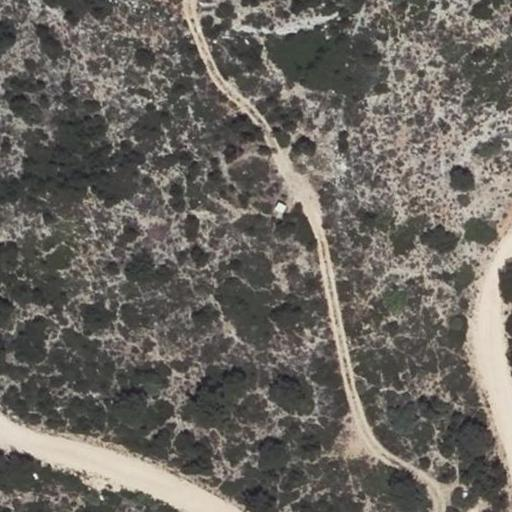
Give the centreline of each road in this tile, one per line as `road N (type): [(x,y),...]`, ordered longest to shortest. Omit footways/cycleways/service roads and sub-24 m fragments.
road 1 (track): [(440,511),(439,489),(367,434),(317,218),(258,110),(216,78),(191,0)]
road 2 (track): [(0,427),(68,457),(134,470),(212,511)]
road 3 (track): [(511,447),(486,351),(492,279),(511,229)]
